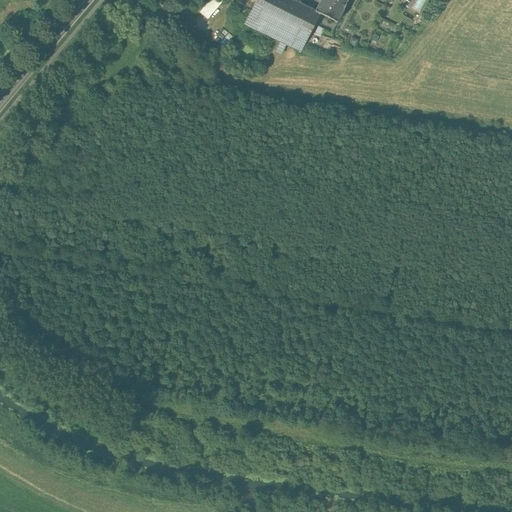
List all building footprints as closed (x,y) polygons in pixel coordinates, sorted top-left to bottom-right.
[(220,0),(211,0),(200,12),(205,18),(222,1),(220,0)] [(314,11),(291,0),(256,0),(244,24),(301,53),(316,22),(320,15),(313,12),(314,11)] [(318,23),(322,16),(335,23),(347,0),(319,0),(314,11),(313,12),(320,15),(316,22),(318,23)] [(415,0),(412,8),(420,12),(425,0),(415,0)] [(258,61),(259,55),(258,49),(255,44),(250,41),(244,40),(238,41),(233,45),(230,50),(229,55),(230,61),(234,66),(239,69),(244,70),(250,69),(255,66),(258,61)]
